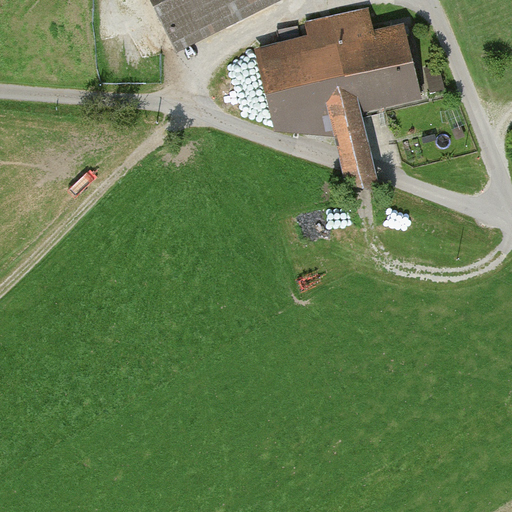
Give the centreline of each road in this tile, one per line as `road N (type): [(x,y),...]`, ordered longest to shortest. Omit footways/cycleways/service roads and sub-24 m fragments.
road 1 (unclassified): [(0,91),(186,109),(511,223)]
road 2 (track): [(0,296),(186,109)]
road 3 (residential): [(511,203),(432,0)]
road 4 (track): [(511,241),(483,272),(415,272),(373,247),(361,204)]
